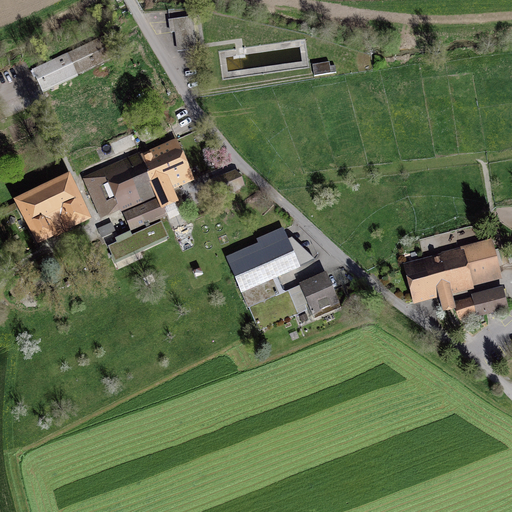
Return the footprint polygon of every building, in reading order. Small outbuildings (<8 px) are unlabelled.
[(189,19),(169,21),(171,32),(176,32),(178,51),(193,49),(189,19)] [(106,41),(34,73),(43,93),(115,61),(106,41)] [(329,62),(312,65),(314,76),(336,73),(335,66),(330,67),(329,62)] [(144,162),(156,190),(163,208),(175,203),(174,202),(175,201),(173,196),(172,196),(167,185),(186,176),(174,149),(144,162)] [(156,190),(144,162),(109,177),(106,171),(88,178),(87,181),(101,214),(156,190)] [(240,176),(236,172),(215,181),(221,196),(245,187),(240,176)] [(88,220),(68,179),(17,203),(20,208),(39,243),(61,232),(88,220)] [(169,238),(161,222),(150,227),(148,222),(165,215),(160,201),(125,216),(130,230),(145,223),(147,229),(108,247),(115,262),(169,238)] [(17,203),(0,211),(0,216),(20,208),(17,203)] [(111,224),(98,230),(102,237),(115,232),(111,224)] [(299,267),(282,229),(257,240),(259,244),(227,258),(259,331),(298,314),(291,297),(280,291),(274,278),(299,267)] [(473,301),(453,306),(448,288),(499,275),(491,242),(439,256),(441,263),(409,272),(416,297),(439,291),(444,308),(442,309),(446,322),(477,314),(477,315),(505,308),(501,290),(472,297),(473,301)] [(339,303),(326,274),(317,278),(317,276),(308,280),(309,282),(300,286),(312,315),(339,303)]
